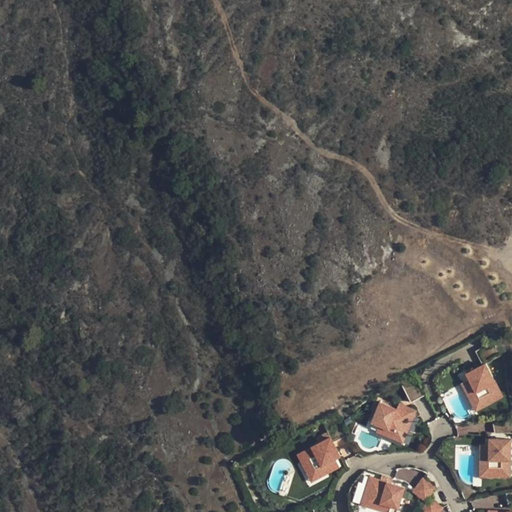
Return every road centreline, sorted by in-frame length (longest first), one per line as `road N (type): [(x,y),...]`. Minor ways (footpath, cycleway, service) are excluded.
road 1 (residential): [(432,463),(449,434),(434,405),(433,374),(452,344),(511,311)]
road 2 (residential): [(341,511),(348,477),(366,462),(432,463)]
